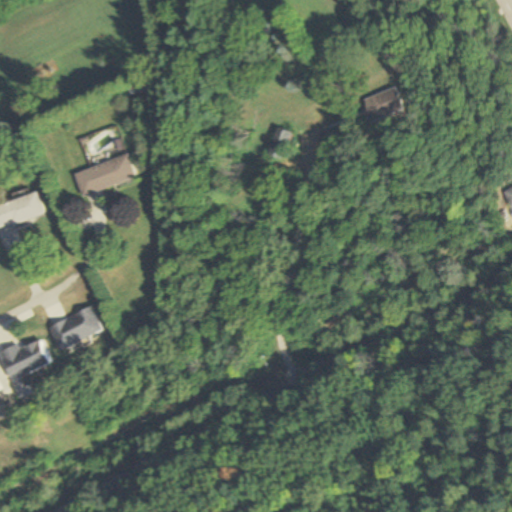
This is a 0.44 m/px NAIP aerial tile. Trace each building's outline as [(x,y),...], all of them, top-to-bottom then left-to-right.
[(397,108),(387,87),(357,100),(367,122),(397,108)] [(267,156),(283,161),(292,133),(276,128),(267,156)] [(82,197),(135,178),(127,155),(73,174),(82,197)] [(511,186),(502,192),(511,210),(511,209),(511,186)] [(0,205),(0,229),(45,214),(37,193),(0,205)] [(58,350),(102,333),(93,309),(49,326),(58,350)] [(0,353),(0,354),(12,381),(49,364),(39,341),(20,350),(18,345),(0,353)]
